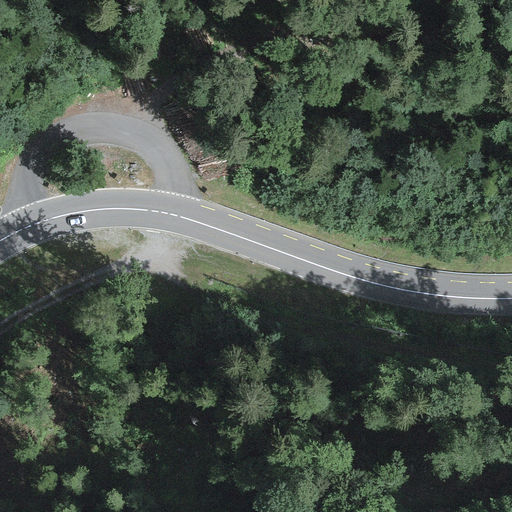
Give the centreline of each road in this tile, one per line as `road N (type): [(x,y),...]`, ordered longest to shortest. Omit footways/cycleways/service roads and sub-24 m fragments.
road 1 (primary): [(0,241),(82,211),(140,209),(363,280),(427,294),(511,297)]
road 2 (track): [(0,328),(157,240),(173,214),(141,117)]
road 3 (track): [(141,117),(65,135),(46,148),(11,233)]
road 4 (track): [(240,45),(389,0)]
road 5 (track): [(141,117),(204,62),(240,45)]
